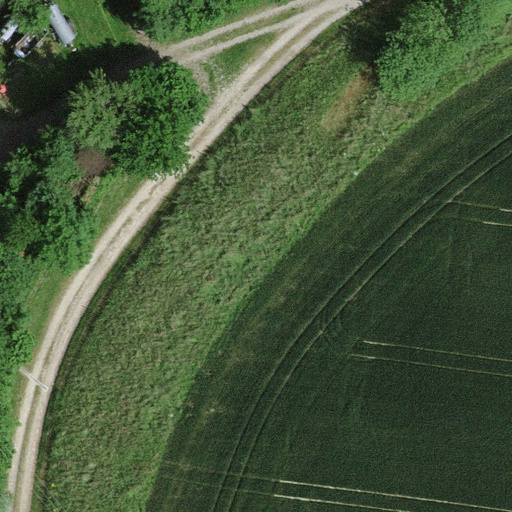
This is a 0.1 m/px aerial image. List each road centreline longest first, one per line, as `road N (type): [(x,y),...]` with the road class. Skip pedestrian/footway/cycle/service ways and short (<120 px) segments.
road 1 (track): [(363,0),(317,11),(83,259),(18,448),(19,511)]
road 2 (track): [(317,11),(197,45),(41,124),(0,155)]
